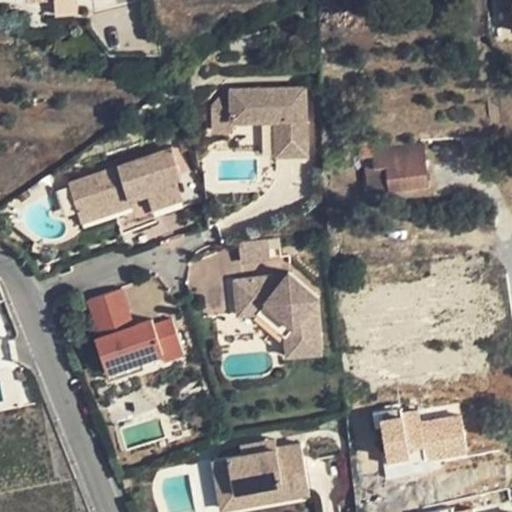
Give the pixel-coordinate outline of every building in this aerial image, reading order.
[(57,0),(58,11),(77,10),(77,0),(57,0)] [(274,134),(304,134),(302,84),(224,86),(209,103),(210,126),(231,126),(230,116),(273,115),(274,134)] [(366,168),(369,190),(426,183),(421,144),(372,150),(374,167),(366,168)] [(96,171),(68,180),(77,209),(104,200),(106,208),(130,200),(129,198),(147,192),(151,207),(181,197),(175,177),(180,176),(171,147),(118,164),(122,178),(100,184),(96,171)] [(184,205),(181,197),(151,207),(147,192),(129,198),(130,200),(135,221),(184,205)] [(428,218),(390,220),(391,241),(430,239),(428,218)] [(267,256),(265,236),(237,238),(238,259),(267,256)] [(232,274),(236,311),(255,310),(263,300),(289,321),(283,331),(284,351),(319,349),(315,306),(309,301),(314,295),(285,271),(280,278),(271,271),(232,274)] [(118,285),(85,296),(94,322),(99,321),(102,331),(98,333),(93,335),(104,368),(139,356),(161,348),(163,356),(181,350),(169,314),(151,321),(149,315),(131,322),(126,323),(122,312),(127,311),(118,285)] [(263,300),(255,310),(283,331),(289,321),(263,300)] [(127,311),(122,312),(126,323),(131,322),(127,311)] [(99,321),(94,322),(98,333),(102,331),(99,321)] [(139,356),(104,368),(107,376),(141,364),(139,356)] [(40,402),(0,409),(0,452),(48,444),(40,402)] [(386,470),(470,464),(466,403),(382,409),(386,470)] [(238,451),(224,454),(232,494),(252,490),(253,498),(307,488),(298,440),(262,446),(261,438),(237,443),(238,451)] [(48,444),(0,452),(0,511),(75,511),(70,480),(56,482),(48,444)] [(224,454),(209,456),(218,504),(253,498),(252,490),(232,494),(224,454)] [(511,511),(511,498),(429,511),(511,511)]
